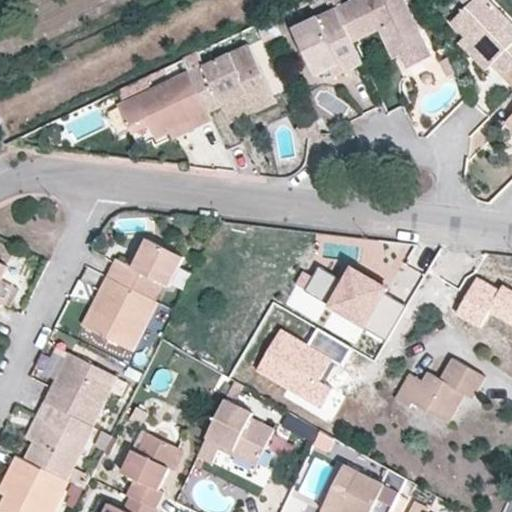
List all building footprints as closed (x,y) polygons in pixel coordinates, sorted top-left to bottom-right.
[(353,0),(337,7),(354,41),(380,28),(394,21),(408,50),(401,53),(409,67),(433,56),(405,0),(353,0)] [(466,36),(493,63),(508,77),(511,72),(511,24),(487,0),(461,0),(469,7),(452,22),(466,36)] [(354,41),(337,7),(295,28),(318,74),(332,67),(341,63),(346,71),(364,63),(354,41)] [(394,57),(401,53),(408,50),(394,21),(380,28),(394,57)] [(487,69),(493,63),(466,36),(460,42),(487,69)] [(249,44),(191,72),(210,111),(223,105),(249,93),(258,110),(277,100),(249,44)] [(336,76),(346,71),(341,63),(332,67),(336,76)] [(196,128),(213,120),(210,111),(191,72),(120,106),(134,134),(153,125),(158,137),(171,131),(192,121),(196,128)] [(232,122),(258,110),(249,93),(223,105),(232,122)] [(174,138),(196,128),(192,121),(171,131),(174,138)] [(312,121),(306,123),(307,127),(311,136),(315,137),(319,134),(312,121)] [(302,142),(310,138),(310,136),(307,127),(306,123),(296,128),(302,142)] [(134,266),(149,238),(142,234),(127,262),(134,266)] [(109,277),(133,290),(143,270),(169,283),(183,255),(149,238),(134,266),(127,262),(118,258),(109,277)] [(0,301),(9,283),(3,279),(9,268),(0,263),(0,301)] [(365,327),(388,341),(409,306),(386,293),(389,288),(354,268),(347,281),(321,266),(315,277),(305,271),(297,284),(366,325),(365,327)] [(511,288),(478,272),(456,316),(485,330),(492,316),(511,326),(511,288)] [(135,349),(159,303),(133,290),(109,277),(102,291),(108,295),(100,310),(94,307),(85,323),(135,349)] [(102,291),(94,307),(100,310),(108,295),(102,291)] [(335,357),(284,330),(259,376),(336,418),(348,397),(321,383),(335,357)] [(71,352),(46,401),(96,426),(122,376),(71,352)] [(460,388),(465,391),(473,396),(485,375),(452,356),(441,376),(427,369),(422,379),(409,371),(394,397),(409,405),(412,400),(443,418),(460,388)] [(449,421),(465,391),(460,388),(443,418),(449,421)] [(255,412),(227,399),(201,454),(214,461),(221,448),(224,443),(236,449),(233,454),(257,467),(275,429),(252,417),(255,412)] [(96,426),(46,401),(39,417),(46,421),(37,440),(27,459),(69,480),(96,427),(96,426)] [(29,436),(37,440),(46,421),(39,417),(29,436)] [(137,477),(129,495),(132,497),(157,509),(166,490),(161,487),(181,448),(150,432),(140,452),(136,450),(126,471),(137,477)] [(221,448),(233,454),(236,449),(224,443),(221,448)] [(3,511),(53,511),(69,480),(27,459),(19,455),(12,469),(19,473),(8,494),(0,510),(3,511)] [(342,511),(386,511),(397,490),(382,482),(343,463),(320,509),(327,511),(336,511),(338,510),(342,511)] [(397,490),(404,476),(389,467),(382,482),(397,490)] [(2,490),(8,494),(19,473),(12,469),(2,490)] [(157,509),(132,497),(127,510),(112,503),(107,511),(158,511),(159,510),(157,509)] [(427,511),(430,507),(417,500),(410,511),(427,511)]
